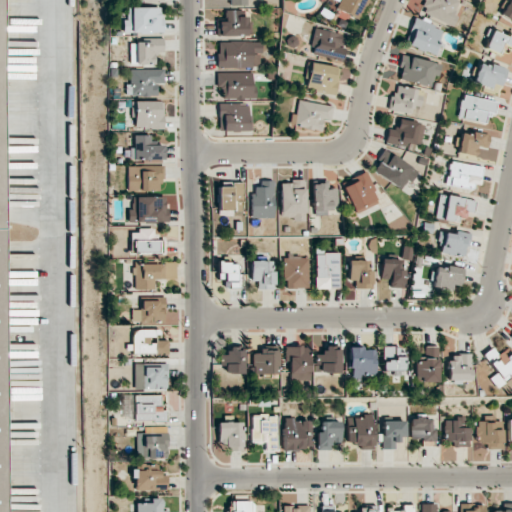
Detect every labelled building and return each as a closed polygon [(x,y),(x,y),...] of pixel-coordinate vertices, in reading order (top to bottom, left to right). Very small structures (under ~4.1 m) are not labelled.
[(334,0),(332,8),(358,19),(366,0),(334,0)] [(424,0),(419,11),(450,25),(461,1),(457,0),(424,0)] [(511,0),(507,0),(500,16),(511,21),(511,0)] [(158,7),(122,7),(121,33),(161,33),(161,18),(157,18),(158,7)] [(215,22),(215,36),(250,36),(249,16),(235,16),(235,10),(223,11),(224,22),(215,22)] [(413,18),(404,44),(434,55),(444,29),(413,18)] [(340,59),(345,34),(314,28),(309,53),(340,59)] [(496,53),(500,42),(511,47),(511,37),(492,29),(484,48),(496,53)] [(161,38),(146,38),(146,42),(127,42),(126,63),(161,64),(161,38)] [(217,68),(261,67),(260,41),(216,41),(217,68)] [(401,67),(398,78),(430,87),(434,74),(437,75),(440,65),(401,54),(398,66),(401,67)] [(490,89),(492,83),(501,86),(506,70),(479,61),(472,82),(490,89)] [(335,94),(338,67),(307,62),(303,90),(335,94)] [(161,69),(126,69),(126,96),(155,95),(154,83),(162,83),(161,69)] [(253,72),(216,73),(216,87),(221,87),(221,99),(254,98),(253,72)] [(410,114),(411,109),(419,111),(423,91),(393,85),(388,109),(410,114)] [(456,117),(484,123),(486,113),(493,115),(496,102),(461,94),(456,117)] [(129,128),(162,128),(161,101),(129,102),(129,128)] [(320,130),(321,119),(329,120),(331,105),(296,101),(295,114),(290,114),(288,126),(320,130)] [(217,104),(218,131),(251,130),(251,116),(247,116),(247,103),(217,104)] [(418,148),(424,124),(398,119),(396,129),(388,127),(385,141),(418,148)] [(460,132),(456,153),(476,156),(478,146),(486,148),(488,134),(470,131),(469,134),(460,132)] [(147,135),(130,135),(131,147),(126,147),(127,160),(162,159),(161,144),(148,145),(147,135)] [(417,170),(382,150),(370,171),(401,189),(406,180),(410,182),(417,170)] [(471,188),(471,184),(480,185),(481,165),(448,162),(446,186),(471,188)] [(124,166),(124,190),(159,191),(159,166),(124,166)] [(367,174),(342,183),(355,219),(368,214),(365,208),(378,203),(367,174)] [(272,217),(273,180),(259,180),(259,187),(250,187),(250,217),(272,217)] [(304,181),(279,181),(279,219),(305,219),(304,181)] [(217,187),(217,213),(242,213),(241,182),(231,183),(231,186),(217,187)] [(336,207),(336,187),(328,188),(327,183),(312,183),(313,215),(329,214),(328,207),(336,207)] [(434,218),(458,223),(459,217),(464,218),(465,210),(473,212),(475,201),(439,193),(434,218)] [(164,197),(127,196),(126,222),(164,222),(164,197)] [(151,229),(128,230),(129,252),(162,251),(161,235),(151,235),(151,229)] [(468,235),(441,230),(437,252),(463,258),(468,235)] [(339,253),(314,253),(314,288),(338,289),(339,253)] [(283,288),(308,288),(307,255),(283,256),(283,288)] [(403,288),(404,270),(401,269),(401,259),(381,258),(380,279),(389,279),(389,287),(403,288)] [(270,261),(251,260),(250,281),(257,281),(256,289),(273,289),(274,271),(270,271),(270,261)] [(347,281),(354,281),(354,288),(371,288),(371,270),(366,271),(366,260),(347,260),(347,281)] [(217,280),(223,280),(223,287),(239,287),(239,262),(217,262),(217,280)] [(131,289),(152,289),(152,279),(162,279),(162,274),(170,274),(170,263),(131,263),(131,289)] [(463,270),(435,265),(431,287),(451,291),(452,284),(461,286),(463,270)] [(162,323),(162,299),(138,299),(137,310),(128,309),(128,322),(162,323)] [(158,330),(130,330),(130,353),(166,354),(166,340),(158,340),(158,330)] [(290,381),(308,380),(307,346),(283,347),(284,369),(289,369),(290,381)] [(339,373),(339,346),(323,346),(323,354),(314,354),(313,372),(339,373)] [(243,373),(243,347),(227,347),(227,354),(222,354),(221,373),(243,373)] [(404,374),(404,347),(381,348),(381,375),(404,374)] [(414,382),(437,382),(438,347),(424,347),(423,357),(414,357),(414,382)] [(374,375),(375,349),(348,348),(348,378),(359,378),(359,375),(374,375)] [(495,374),(489,378),(494,385),(511,373),(511,353),(510,350),(498,357),(492,348),(482,354),(495,374)] [(252,374),(276,374),(276,350),(259,350),(259,353),(252,353),(252,374)] [(470,380),(470,354),(447,354),(447,381),(470,380)] [(132,389),(165,390),(166,364),(133,363),(132,389)] [(160,395),(132,396),(133,421),(165,420),(165,410),(160,410),(160,395)] [(371,414),(361,414),(362,418),(347,419),(347,444),(358,444),(359,449),(372,449),(371,414)] [(251,441),(264,441),(264,450),(276,450),(275,415),(250,416),(251,441)] [(308,420),(292,420),(292,417),(282,418),(282,450),(308,449),(308,420)] [(410,418),(410,439),(419,439),(419,445),(432,445),(431,418),(410,418)] [(452,441),(452,447),(468,447),(467,419),(443,419),(443,441),(452,441)] [(501,448),(501,420),(476,421),(476,443),(485,443),(486,449),(501,448)] [(340,442),(339,421),(317,422),(318,450),(330,449),(329,443),(340,442)] [(382,448),(396,448),(396,437),(404,437),(404,421),(382,421),(382,448)] [(217,422),(218,445),(227,445),(227,451),(241,450),(241,422),(217,422)] [(166,432),(135,433),(136,459),(167,458),(166,432)] [(166,490),(166,472),(134,471),(134,490),(166,490)] [(160,499),(149,498),(149,503),(133,503),(132,511),(167,511),(167,510),(160,510),(160,499)]
